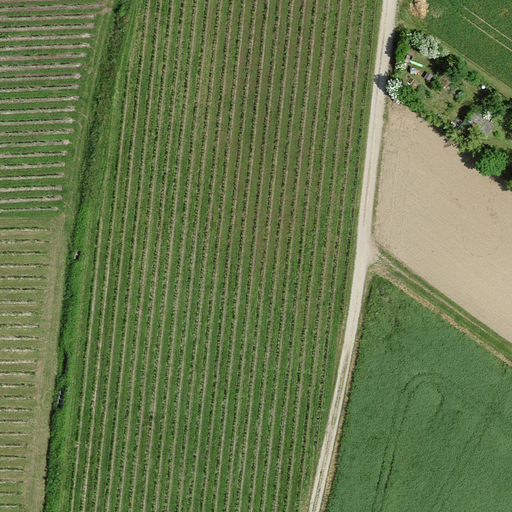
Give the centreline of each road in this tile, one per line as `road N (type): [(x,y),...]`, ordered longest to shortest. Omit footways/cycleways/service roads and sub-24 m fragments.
road 1 (track): [(363,249),(314,511)]
road 2 (track): [(390,0),(363,249)]
road 3 (track): [(363,249),(511,351)]
